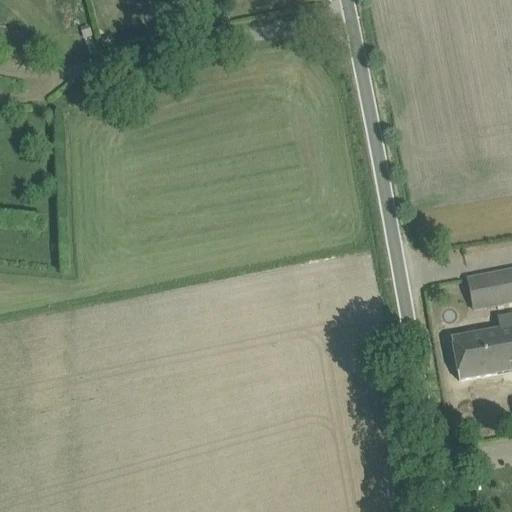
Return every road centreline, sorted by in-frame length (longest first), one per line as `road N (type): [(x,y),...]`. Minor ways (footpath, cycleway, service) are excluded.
road 1 (unclassified): [(437,511),(350,13)]
road 2 (unclassified): [(350,13),(61,89),(0,73)]
